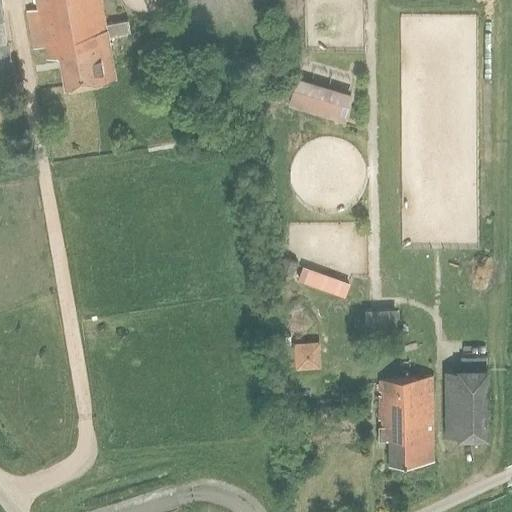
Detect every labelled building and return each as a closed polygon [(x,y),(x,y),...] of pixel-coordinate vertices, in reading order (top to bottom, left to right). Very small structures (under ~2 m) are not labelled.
[(0,0),(0,42),(9,41),(2,0),(0,0)] [(110,39),(131,35),(129,24),(110,27),(104,0),(38,0),(40,9),(29,11),(36,49),(46,48),(48,59),(62,57),(66,82),(104,76),(102,62),(114,60),(110,39)] [(9,46),(0,47),(0,88),(17,85),(9,46)] [(344,123),(353,95),(297,78),(288,105),(344,123)] [(284,258),(278,273),(292,279),(298,263),(284,258)] [(304,268),(299,282),(345,299),(350,285),(304,268)] [(396,310),(363,311),(364,337),(397,336),(396,310)] [(323,338),(296,340),(298,368),(325,366),(323,338)] [(443,370),(444,440),(491,440),(490,369),(487,369),(487,357),(462,357),(462,370),(443,370)] [(389,463),(432,463),(431,377),(376,378),(377,419),(389,418),(389,426),(379,426),(378,441),(389,441),(389,463)]
